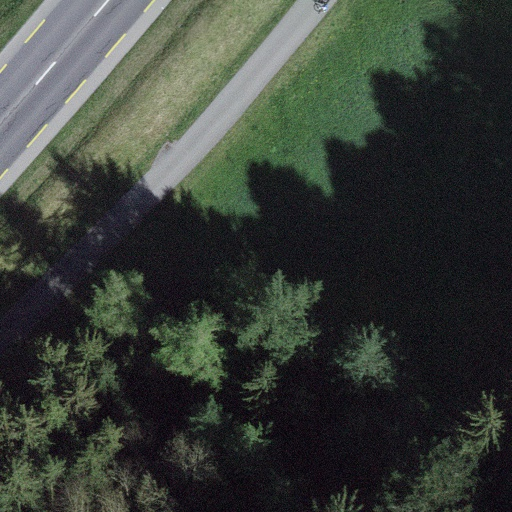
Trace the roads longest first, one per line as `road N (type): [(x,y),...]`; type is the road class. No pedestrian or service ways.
road 1 (track): [(315,0),(190,143),(0,324)]
road 2 (primary): [(0,122),(108,0)]
